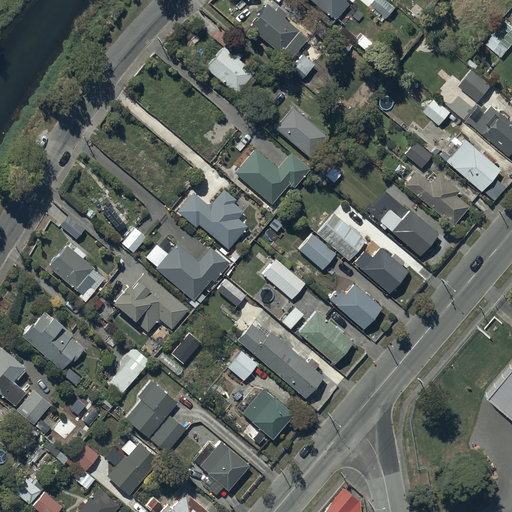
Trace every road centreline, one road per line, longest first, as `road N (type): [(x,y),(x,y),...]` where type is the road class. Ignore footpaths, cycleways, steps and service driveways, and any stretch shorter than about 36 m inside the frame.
road 1 (residential): [(172,0),(97,86),(0,241)]
road 2 (tertiary): [(511,233),(352,419)]
road 3 (tertiary): [(352,419),(274,511)]
